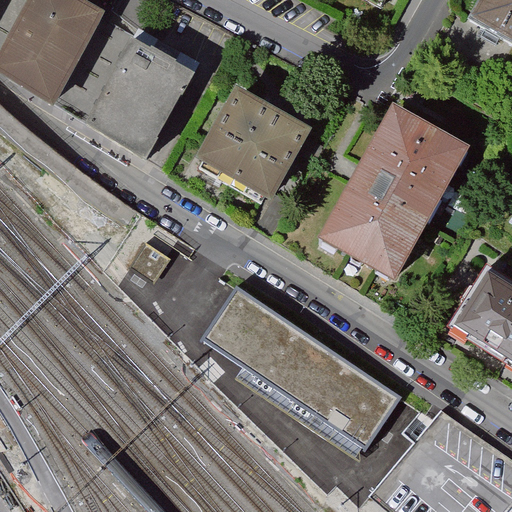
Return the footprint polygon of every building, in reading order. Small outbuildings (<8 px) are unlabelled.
[(103,21),(64,0),(38,0),(0,69),(0,72),(55,106),(103,21)] [(511,0),(478,0),(468,18),(511,42),(511,0)] [(150,50),(130,39),(113,70),(117,72),(88,125),(148,161),(158,144),(156,143),(181,99),(183,100),(196,76),(175,64),(176,62),(151,48),(150,50)] [(307,132),(242,97),(208,160),(273,195),(307,132)] [(471,143),(401,105),(330,233),(400,272),(471,143)] [(146,246),(130,269),(155,286),(171,263),(146,246)] [(511,288),(490,275),(456,329),(511,363),(511,288)] [(364,454),(399,401),(237,292),(201,345),(364,454)]
